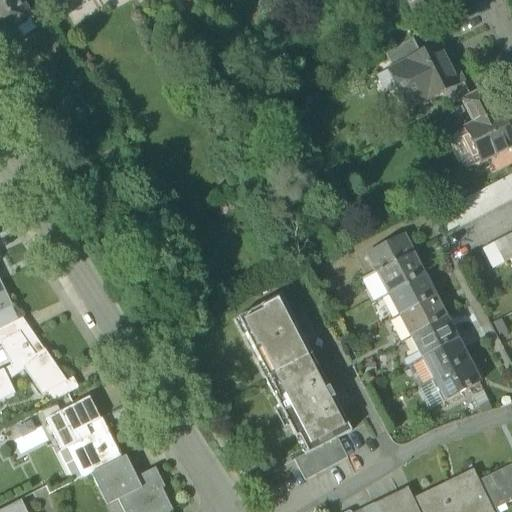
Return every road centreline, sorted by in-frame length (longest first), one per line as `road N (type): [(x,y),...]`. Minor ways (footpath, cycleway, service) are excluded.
road 1 (residential): [(0,144),(228,504)]
road 2 (residential): [(511,412),(395,460)]
